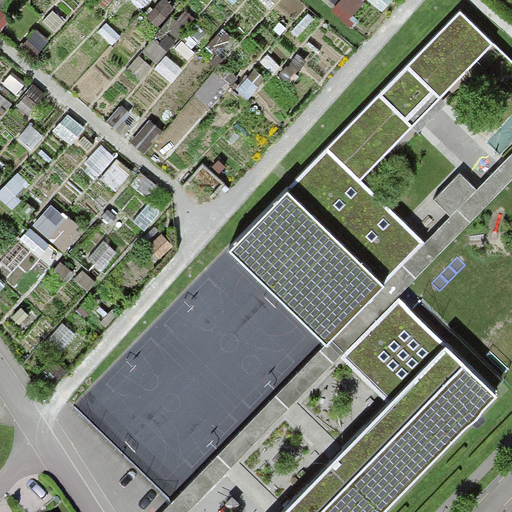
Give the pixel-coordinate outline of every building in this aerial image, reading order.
[(459,12),(325,147),(362,182),(494,43),(459,12)] [(105,145),(88,162),(100,173),(116,156),(105,145)] [(362,182),(325,147),(225,251),(326,348),(426,244),(362,182)] [(160,511),(189,511),(227,473),(267,511),(284,511),(287,509),(239,461),(283,416),(332,463),(346,448),(298,402),(343,356),(400,297),(511,182),(511,152),(477,189),(460,172),(434,200),(451,216),(426,244),(326,348),(160,511)] [(66,249),(84,227),(54,204),(36,226),(66,249)] [(384,511),(500,392),(400,297),(343,356),(390,402),(346,448),(332,463),(287,509),(284,511),(384,511)]
